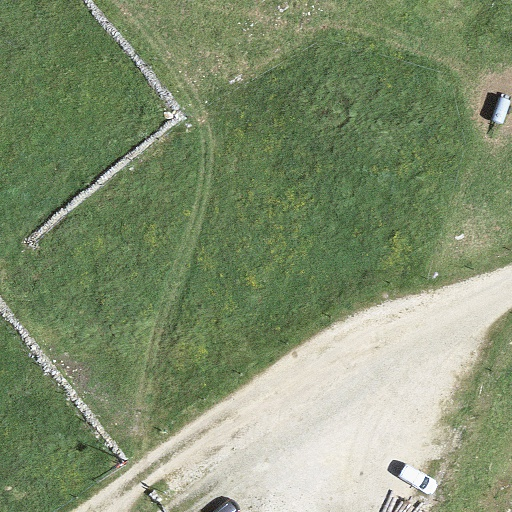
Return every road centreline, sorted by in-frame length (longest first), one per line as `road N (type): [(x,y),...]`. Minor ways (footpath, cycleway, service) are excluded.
road 1 (track): [(511,282),(374,325),(289,365),(99,511)]
road 2 (track): [(440,352),(347,396),(178,511)]
road 3 (track): [(511,286),(440,352),(411,402),(380,511)]
